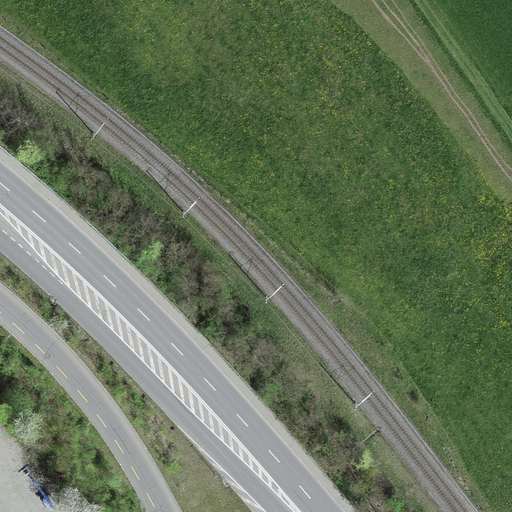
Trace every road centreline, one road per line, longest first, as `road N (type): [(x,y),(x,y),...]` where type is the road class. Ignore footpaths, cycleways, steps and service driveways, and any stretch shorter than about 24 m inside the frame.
road 1 (secondary): [(0,209),(122,321),(302,511)]
road 2 (tertiary): [(0,298),(102,407),(167,511)]
